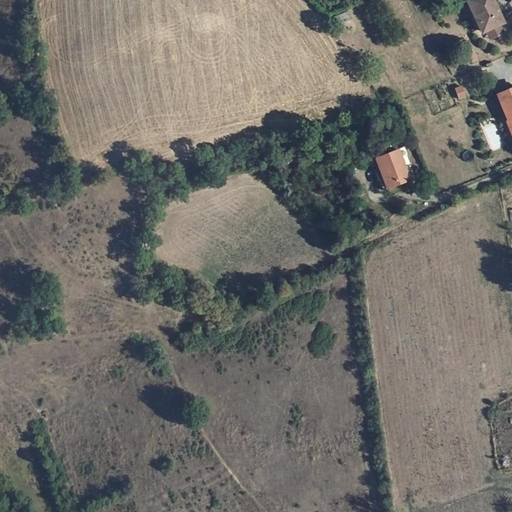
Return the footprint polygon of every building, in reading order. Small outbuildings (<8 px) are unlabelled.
[(489,30),(492,28),(503,22),(505,21),(494,0),(469,0),(477,16),(481,14),(489,30)] [(351,11),(336,17),(339,24),(354,18),(351,11)] [(507,31),(503,22),(492,28),(496,37),(507,31)] [(469,83),(463,85),(467,95),(473,92),(469,83)] [(511,84),(500,89),(511,118),(511,84)] [(403,149),(379,158),(392,193),(413,185),(407,171),(411,169),(403,149)]
